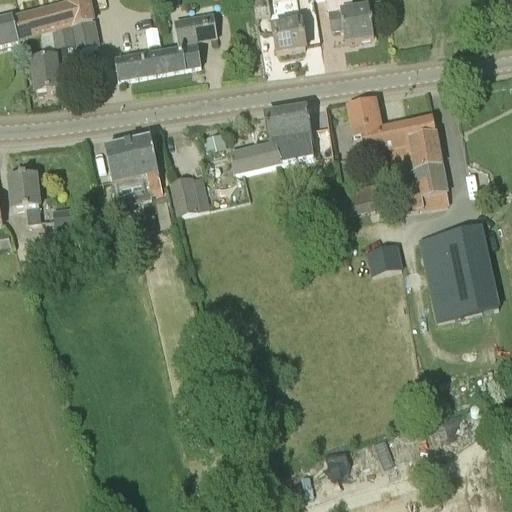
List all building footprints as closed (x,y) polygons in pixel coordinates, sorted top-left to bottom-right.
[(92,14),(89,0),(65,0),(67,7),(0,25),(0,51),(58,36),(72,33),(69,18),(92,14)] [(270,20),(266,0),(251,0),(256,24),(272,22),(273,29),(277,59),(305,54),(301,25),(300,25),(299,16),(270,20)] [(369,13),(353,15),(350,0),(346,0),(340,1),(326,3),(331,36),(343,34),(345,48),(374,44),(369,13)] [(69,18),(72,33),(77,55),(100,51),(94,27),(92,14),(69,18)] [(201,73),(197,49),(218,46),(214,20),(182,25),(174,27),(178,54),(187,53),(188,55),(163,59),(166,79),(201,73)] [(76,55),(77,55),(72,33),(58,36),(61,51),(75,50),(76,55)] [(118,87),(166,79),(163,59),(115,67),(118,87)] [(61,95),(58,75),(75,74),(73,61),(31,67),(36,98),(61,95)] [(408,144),(436,138),(433,125),(380,136),(374,106),(347,112),(351,131),(354,144),(361,143),(364,161),(390,156),(409,153),(408,144)] [(314,163),(310,136),(307,116),(266,122),(269,143),(273,153),(275,152),(275,157),(279,157),(281,170),(282,170),(314,163)] [(443,171),(437,144),(436,138),(408,144),(409,153),(390,156),(393,173),(397,172),(405,217),(424,214),(449,210),(446,199),(449,199),(443,171)] [(226,155),(222,140),(203,144),(206,159),(226,155)] [(275,152),(273,153),(269,143),(271,156),(232,162),(235,182),(283,172),(282,170),(281,170),(279,157),(275,157),(275,152)] [(159,182),(155,165),(151,146),(105,156),(113,192),(116,210),(163,199),(162,195),(159,182)] [(39,213),(38,200),(36,181),(26,182),(26,181),(10,183),(13,216),(27,214),(28,230),(41,228),(39,213)] [(209,215),(202,183),(194,184),(193,183),(169,188),(176,223),(209,215)] [(339,195),(341,219),(377,217),(375,193),(339,195)] [(74,213),(52,216),(57,251),(78,248),(74,213)] [(482,231),(418,246),(436,328),(500,313),(482,231)] [(10,252),(8,239),(0,239),(0,248),(1,254),(10,252)] [(402,274),(397,250),(366,257),(371,281),(402,274)]
